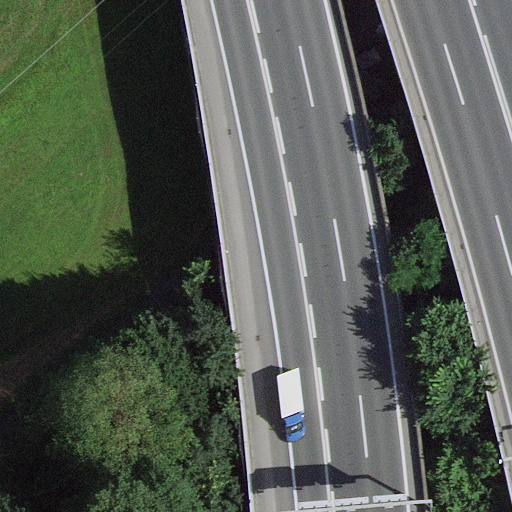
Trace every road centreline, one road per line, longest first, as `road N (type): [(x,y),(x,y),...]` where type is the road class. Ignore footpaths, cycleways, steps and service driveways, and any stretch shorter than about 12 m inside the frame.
road 1 (motorway): [(267,0),(315,230),(352,511)]
road 2 (motorway): [(511,273),(481,32)]
